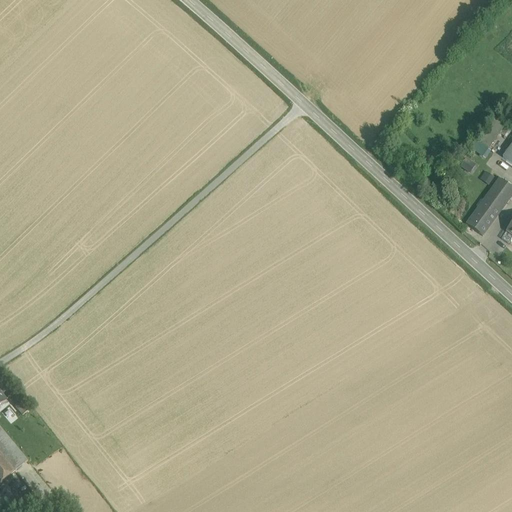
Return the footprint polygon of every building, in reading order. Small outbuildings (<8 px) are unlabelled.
[(321,73),(304,57),(297,64),(315,80),(321,73)] [(474,142),(469,150),(483,160),(489,152),(474,142)] [(511,145),(503,158),(511,165),(511,145)] [(470,173),(474,163),(463,159),(459,169),(470,173)] [(479,180),(489,185),(493,176),(484,172),(479,180)] [(511,189),(499,180),(466,225),(483,237),(511,196),(511,189)] [(29,411),(14,394),(8,399),(23,416),(29,411)] [(28,462),(0,427),(0,452),(16,472),(28,462)] [(0,484),(16,472),(0,452),(0,484)]
